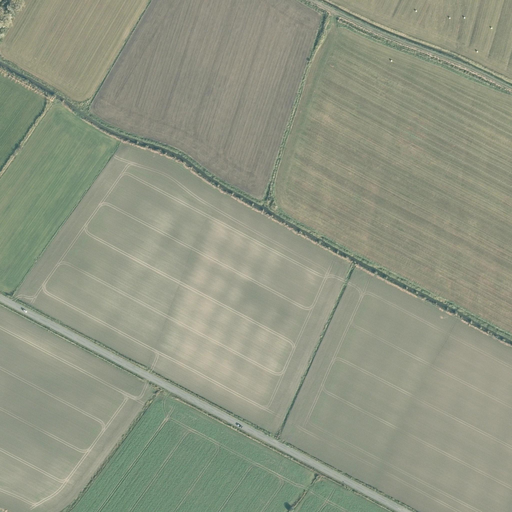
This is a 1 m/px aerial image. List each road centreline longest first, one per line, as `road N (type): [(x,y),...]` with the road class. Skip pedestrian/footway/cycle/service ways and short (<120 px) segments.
road 1 (secondary): [(0,297),(402,511)]
road 2 (track): [(511,90),(310,0)]
